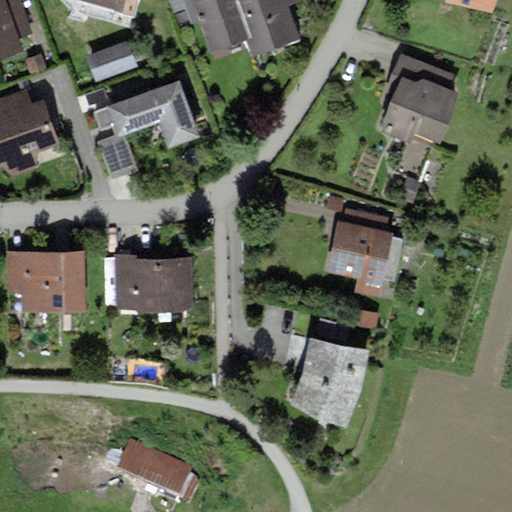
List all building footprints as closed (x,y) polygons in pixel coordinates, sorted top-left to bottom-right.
[(0,0),(0,58),(21,52),(17,38),(31,34),(20,0),(0,0)] [(127,0),(85,0),(125,11),(127,0)] [(237,0),(208,0),(195,4),(211,55),(250,43),(237,0)] [(305,0),(250,0),(244,2),(262,55),(302,42),(293,16),(309,10),(305,0)] [(452,0),(496,16),(501,0),(452,0)] [(128,46),(85,61),(95,88),(138,73),(128,46)] [(389,80),(399,84),(383,128),(440,146),(459,93),(449,90),(453,76),(400,56),(389,80)] [(180,81),(94,111),(100,129),(112,125),(116,136),(122,133),(160,120),(168,143),(198,133),(180,81)] [(26,88),(0,97),(0,167),(12,177),(37,169),(38,152),(60,144),(43,99),(31,103),(26,88)] [(136,172),(122,133),(116,136),(97,142),(110,181),(136,172)] [(399,199),(412,204),(419,183),(406,178),(399,199)] [(329,195),(326,209),(340,212),(343,198),(329,195)] [(342,224),(384,233),(387,219),(345,210),(342,224)] [(342,224),(338,223),(324,286),(383,299),(397,236),(384,233),(342,224)] [(85,254),(12,256),(13,292),(25,291),(26,314),(87,312),(85,254)] [(196,260),(120,261),(120,312),(196,311),(196,260)] [(376,329),(379,314),(353,309),(351,324),(376,329)] [(377,349),(315,338),(299,403),(354,427),(377,349)] [(197,472),(133,444),(119,476),(183,504),(197,472)]
